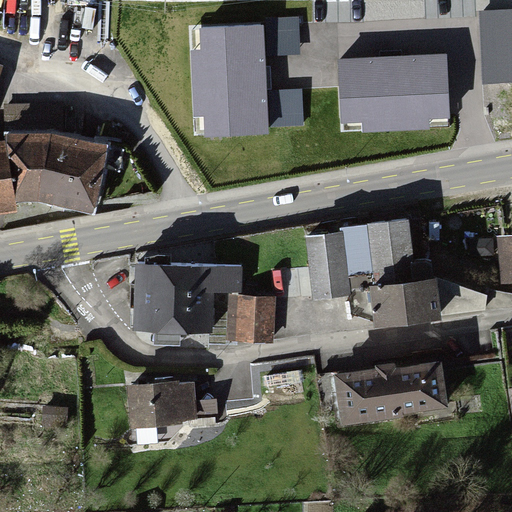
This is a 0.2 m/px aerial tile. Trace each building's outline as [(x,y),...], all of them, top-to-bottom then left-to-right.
[(511,80),(511,10),(481,12),(487,82),(511,80)] [(270,134),(264,25),(208,29),(214,137),(270,134)] [(449,124),(445,56),(340,62),(344,131),(449,124)] [(53,108),(5,106),(8,132),(0,132),(0,206),(12,206),(14,186),(87,197),(98,134),(54,127),(53,108)] [(397,210),(299,224),(308,290),(346,284),(343,261),(403,253),(397,210)] [(234,259),(133,251),(129,315),(207,321),(210,280),(232,282),(234,259)] [(430,261),(366,269),(371,309),(435,302),(430,261)] [(272,296),(232,293),(230,328),(269,331),(272,296)] [(83,325),(53,323),(52,340),(82,342),(83,325)] [(435,354),(337,365),(343,413),(440,401),(435,354)] [(190,376),(126,375),(125,417),(190,418),(190,376)]
